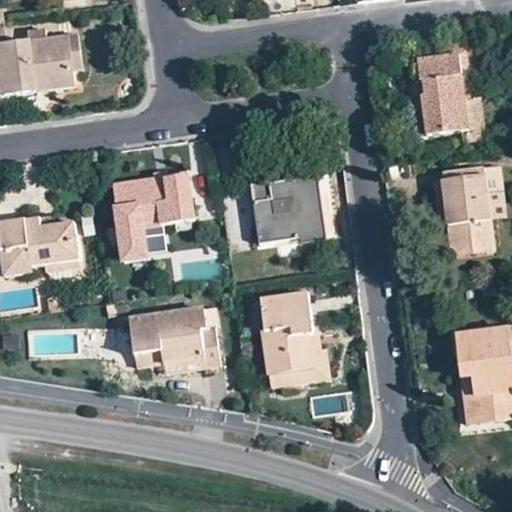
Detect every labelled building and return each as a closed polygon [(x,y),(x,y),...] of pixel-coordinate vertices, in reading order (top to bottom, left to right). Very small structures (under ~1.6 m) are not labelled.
[(0,92),(1,99),(76,88),(69,39),(0,47),(0,92)] [(463,145),(487,142),(482,99),(474,100),(471,77),(484,75),(479,39),(430,46),(432,60),(461,56),(470,131),(462,133),(463,145)] [(461,56),(432,60),(411,63),(414,88),(419,88),(421,103),(415,104),(420,138),(462,133),(470,131),(461,56)] [(419,88),(414,88),(409,89),(411,104),(415,104),(421,103),(419,88)] [(123,233),(196,221),(189,176),(170,179),(169,173),(154,176),(156,180),(115,186),(123,233)] [(273,201),(271,185),(269,176),(252,178),(255,204),(273,201)] [(450,247),(496,241),(493,221),(507,220),(503,192),(489,193),(487,177),(435,184),(438,211),(446,209),(448,224),(450,247)] [(260,245),(320,237),(312,180),(271,185),(273,201),(255,204),(260,245)] [(446,209),(438,211),(440,225),(448,224),(446,209)] [(42,230),(55,228),(54,220),(41,221),(42,230)] [(34,269),(79,262),(74,226),(55,228),(42,230),(41,221),(0,227),(7,280),(35,276),(34,269)] [(452,259),(497,254),(496,241),(450,247),(452,259)] [(270,378),(326,370),(322,334),(316,336),(310,296),(262,303),(267,334),(264,334),(270,378)] [(49,311),(62,309),(60,298),(47,300),(49,311)] [(206,306),(204,298),(189,299),(191,308),(206,306)] [(202,332),(210,330),(206,310),(132,321),(137,358),(163,354),(165,366),(206,359),(202,332)] [(218,330),(210,330),(202,332),(206,359),(208,372),(224,369),(218,330)] [(475,381),(480,426),(511,422),(511,338),(511,332),(459,339),(464,382),(475,381)] [(165,366),(163,354),(137,358),(139,369),(165,366)] [(206,359),(165,366),(167,378),(208,372),(206,359)] [(475,381),(464,382),(469,428),(480,426),(475,381)]
